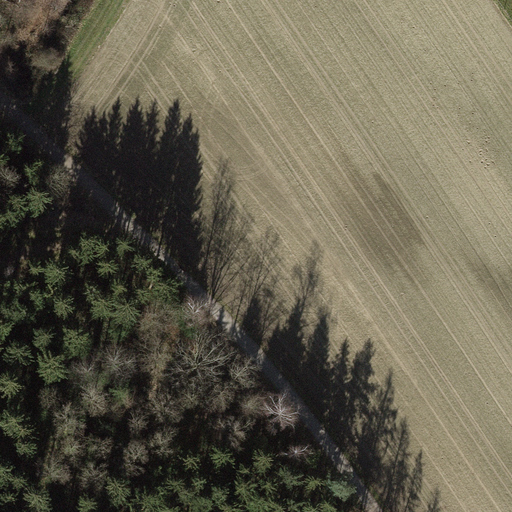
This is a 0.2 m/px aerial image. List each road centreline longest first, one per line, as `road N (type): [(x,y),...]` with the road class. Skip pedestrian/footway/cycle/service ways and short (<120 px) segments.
road 1 (track): [(373,511),(255,355),(0,100)]
road 2 (track): [(0,262),(44,247),(142,235)]
